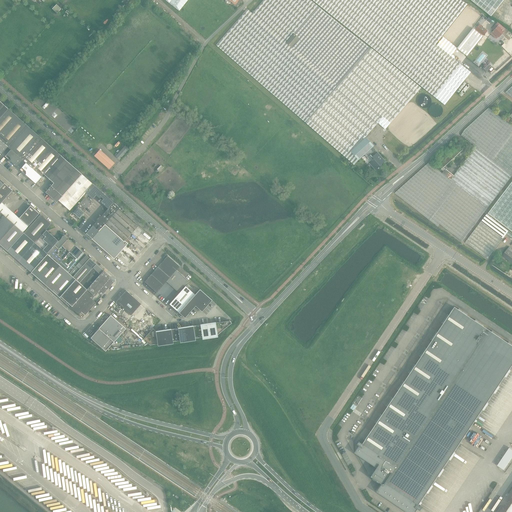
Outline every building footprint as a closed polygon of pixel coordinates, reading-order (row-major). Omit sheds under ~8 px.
[(167,0),(180,11),(189,0),(167,0)] [(216,45),(354,165),(358,160),(364,155),(367,158),(375,150),(373,148),(374,147),(365,137),(378,122),(384,128),(419,87),(343,27),(309,0),(263,0),(252,13),(247,9),(216,45)] [(484,14),(460,0),(311,0),(444,105),(471,72),(460,64),(483,36),(473,28),(484,14)] [(469,0),(490,16),(503,0),(469,0)] [(493,30),(490,34),(495,38),(497,37),(498,37),(503,31),(503,30),(504,29),(499,24),(497,23),(491,29),(493,30)] [(483,35),(487,31),(479,24),(475,29),(483,35)] [(461,97),(469,86),(467,84),(459,94),(461,97)] [(429,163),(394,193),(437,226),(439,224),(462,241),(463,240),(511,175),(511,86),(507,91),(505,93),(511,97),(511,125),(489,108),(464,130),(461,135),(476,147),(454,175),(446,169),(445,169),(444,171),(442,173),(429,163)] [(430,101),(430,100),(430,98),(428,97),(428,96),(427,95),(425,95),(424,95),(423,95),(422,95),(421,96),(420,97),(419,98),(418,100),(418,101),(418,102),(418,103),(419,104),(420,105),(421,106),(422,107),(424,107),(425,107),(426,107),(428,106),(429,105),(430,104),(430,102),(430,101)] [(0,117),(8,109),(0,101),(0,117)] [(443,111),(443,108),(442,107),(441,106),(440,105),(439,104),(437,104),(436,104),(434,104),(433,105),(432,106),(431,107),(430,108),(430,109),(430,110),(430,112),(430,113),(431,114),(432,115),(432,116),(434,117),(436,117),(437,117),(439,117),(440,117),(441,116),(442,115),(443,114),(443,112),(443,111)] [(0,151),(2,154),(7,147),(27,125),(8,109),(0,117),(0,151)] [(22,160),(42,139),(27,125),(7,147),(10,150),(5,156),(17,167),(22,160)] [(35,183),(60,155),(42,139),(22,160),(25,163),(20,170),(35,183)] [(125,146),(116,156),(119,160),(129,149),(125,146)] [(438,166),(444,171),(445,169),(446,169),(447,168),(445,166),(463,150),(459,146),(438,166)] [(109,169),(113,165),(98,151),(94,156),(109,169)] [(379,166),(385,161),(377,152),(372,157),(374,160),(372,162),(372,161),(369,163),(376,170),(378,168),(378,169),(379,168),(378,168),(380,166),(379,166)] [(54,183),(45,192),(57,202),(82,174),(61,156),(44,174),(54,183)] [(86,193),(93,184),(82,174),(59,200),(70,210),(86,193)] [(511,181),(488,213),(511,231),(511,181)] [(0,187),(0,204),(12,191),(4,183),(0,187)] [(100,198),(101,197),(103,199),(100,202),(108,209),(113,202),(93,184),(86,193),(93,199),(96,195),(100,198)] [(78,208),(73,213),(80,218),(85,213),(82,211),(90,202),(85,198),(77,207),(78,208)] [(108,209),(85,234),(91,239),(92,239),(99,231),(105,224),(106,223),(125,240),(138,226),(119,208),(113,202),(108,209)] [(4,204),(2,203),(0,204),(0,211),(23,232),(28,226),(19,218),(4,204)] [(19,218),(28,226),(39,214),(30,206),(19,218)] [(51,224),(40,214),(24,233),(35,243),(43,233),(46,230),(51,224)] [(487,259),(506,234),(511,237),(511,233),(486,214),(465,242),(487,259)] [(4,215),(0,219),(0,240),(14,225),(4,215)] [(105,224),(99,231),(121,251),(128,243),(125,241),(105,224)] [(14,225),(0,240),(0,244),(7,251),(23,233),(14,225)] [(46,230),(43,233),(35,243),(47,253),(58,241),(54,237),(46,230)] [(92,239),(114,259),(114,258),(121,251),(99,231),(92,239)] [(23,233),(7,251),(31,272),(47,254),(47,253),(35,243),(24,233),(23,233)] [(47,254),(69,273),(70,273),(77,265),(86,255),(78,248),(68,239),(67,240),(67,239),(67,238),(66,237),(65,236),(64,236),(63,236),(62,236),(62,237),(61,238),(61,239),(60,239),(60,240),(59,240),(58,241),(47,253),(47,254)] [(511,253),(507,249),(502,255),(511,263),(511,262),(511,253)] [(47,254),(31,272),(59,298),(76,279),(73,277),(69,273),(47,254)] [(168,256),(144,282),(156,293),(166,282),(178,292),(188,281),(176,270),(180,266),(168,256)] [(96,264),(90,258),(73,277),(76,279),(79,283),(96,264)] [(104,271),(96,264),(79,283),(87,289),(104,271)] [(77,265),(70,273),(73,276),(80,268),(77,265)] [(104,271),(87,289),(94,296),(98,292),(111,277),(104,271)] [(111,277),(98,292),(102,295),(115,281),(111,277)] [(76,279),(59,298),(71,308),(87,289),(79,283),(76,279)] [(169,304),(179,312),(195,294),(185,286),(169,304)] [(87,289),(71,308),(82,318),(96,302),(92,299),(94,296),(87,289)] [(212,300),(200,289),(194,295),(207,306),(212,300)] [(131,315),(141,304),(126,290),(116,302),(131,315)] [(207,306),(194,295),(189,301),(195,306),(202,312),(207,306)] [(185,318),(195,306),(189,301),(179,313),(185,318)] [(358,441),(356,444),(359,446),(354,453),(376,468),(370,477),(381,484),(376,492),(406,511),(414,511),(417,509),(420,511),(422,508),(418,505),(511,364),(511,345),(454,307),(362,444),(358,441)] [(111,315),(91,338),(106,351),(126,329),(111,315)] [(217,335),(232,323),(229,321),(215,323),(217,335)] [(217,335),(215,323),(208,324),(210,336),(217,335)] [(210,336),(208,324),(201,325),(202,337),(210,336)] [(202,337),(201,325),(193,326),(195,338),(202,337)] [(195,338),(193,326),(186,327),(188,339),(195,338)] [(188,339),(186,327),(178,328),(180,341),(188,339)] [(158,344),(156,331),(153,328),(143,339),(150,345),(158,344)] [(180,341),(178,328),(171,329),(173,342),(180,341)] [(173,342),(171,329),(163,330),(165,343),(173,342)] [(165,343),(163,330),(156,331),(158,344),(165,343)]
